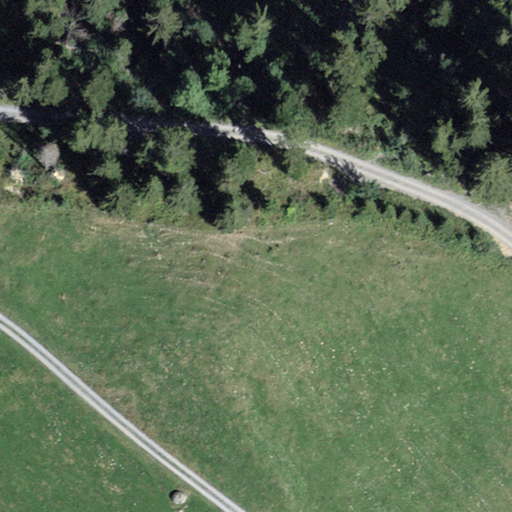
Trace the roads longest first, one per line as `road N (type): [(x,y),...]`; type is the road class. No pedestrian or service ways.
road 1 (track): [(0,110),(245,130),(437,194),(511,236)]
road 2 (track): [(237,511),(0,321)]
